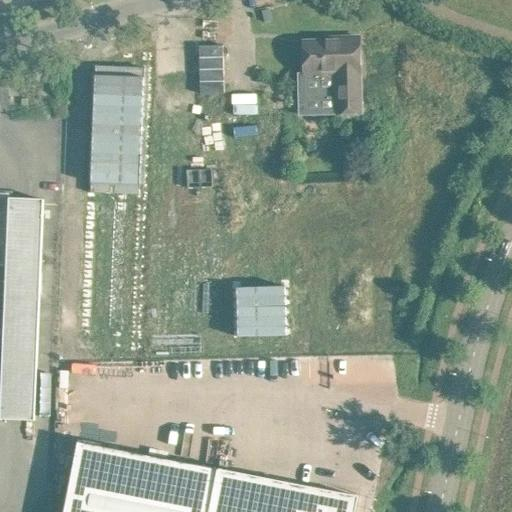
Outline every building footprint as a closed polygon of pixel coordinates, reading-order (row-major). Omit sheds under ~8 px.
[(304,42),(304,75),(298,75),(299,98),(336,97),(337,114),(361,114),(359,38),(334,38),(334,42),(304,42)] [(99,201),(94,328),(125,329),(124,342),(142,343),(153,63),(154,50),(136,50),(136,63),(104,61),(99,188),(130,189),(130,202),(99,201)] [(455,102),(395,112),(405,176),(437,171),(437,177),(454,174),(452,160),(464,158),(455,102)] [(0,266),(7,267),(1,420),(35,421),(44,201),(10,199),(10,195),(0,194),(0,266)] [(191,340),(178,341),(178,358),(360,352),(373,351),(373,334),(360,334),(359,303),(281,306),(282,337),(269,337),(268,306),(190,309),(191,340)] [(354,385),(355,375),(321,374),(321,384),(354,385)] [(210,511),(219,470),(78,443),(64,511),(210,511)] [(356,511),(359,497),(219,470),(210,511),(356,511)]
